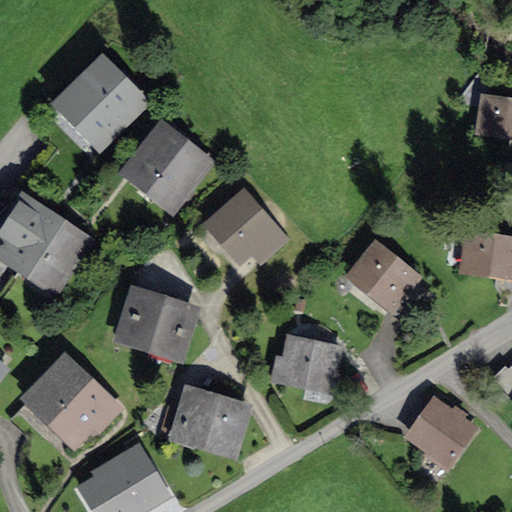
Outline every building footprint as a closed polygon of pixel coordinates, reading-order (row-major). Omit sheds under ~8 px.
[(101,140),(137,105),(101,69),(66,104),(101,140)] [(480,132),(511,137),(511,134),(511,103),(484,99),(480,132)] [(151,188),(182,149),(163,133),(132,173),(151,188)] [(151,188),(171,204),(202,164),(182,149),(151,188)] [(245,196),(212,225),(240,257),(274,229),(245,196)] [(0,244),(0,250),(23,265),(51,223),(25,206),(0,244)] [(23,265),(53,285),(81,243),(51,223),(23,265)] [(511,266),(511,241),(470,236),(466,269),(498,274),(499,264),(511,266)] [(354,277),(393,308),(415,280),(376,249),(354,277)] [(138,297),(126,337),(176,352),(189,313),(138,297)] [(329,349),(330,343),(293,335),(283,379),(329,389),(337,351),(329,349)] [(66,363),(30,400),(52,421),(88,384),(66,363)] [(492,381),(511,401),(511,367),(508,371),(505,368),(492,381)] [(88,384),(52,421),(73,442),(94,420),(99,425),(114,409),(88,384)] [(243,412),(191,396),(179,436),(232,451),(243,412)] [(503,461),(449,406),(422,433),(476,488),(503,461)] [(128,511),(130,511),(157,497),(147,478),(152,475),(147,466),(141,469),(135,456),(107,471),(128,511)]
